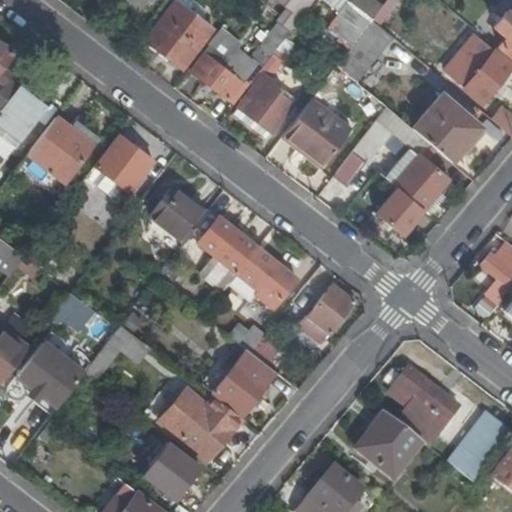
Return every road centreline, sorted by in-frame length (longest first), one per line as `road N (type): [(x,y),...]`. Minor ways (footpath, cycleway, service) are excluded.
road 1 (residential): [(11,0),(407,298)]
road 2 (residential): [(407,298),(226,511)]
road 3 (residential): [(407,298),(511,172)]
road 4 (residential): [(407,298),(511,379)]
